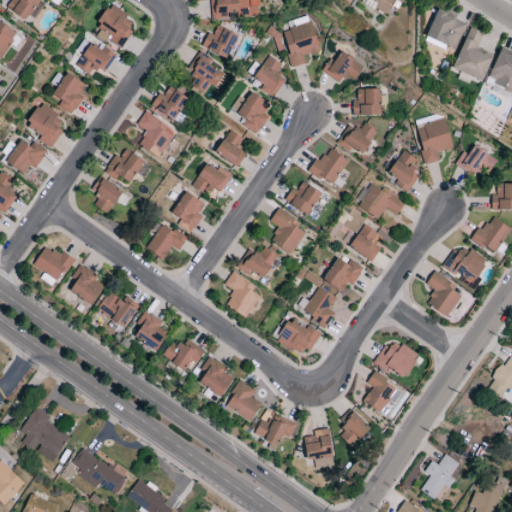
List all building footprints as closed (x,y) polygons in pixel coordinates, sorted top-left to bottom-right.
[(39,0),(10,0),(5,8),(25,21),(39,0)] [(258,0),(209,0),(211,20),(227,19),(259,17),(258,0)] [(362,0),(385,14),(394,0),(362,0)] [(99,31),(96,35),(119,50),(131,32),(124,27),(130,17),(110,4),(94,27),(99,31)] [(434,11),(425,42),(455,51),(465,20),(434,11)] [(282,32),(290,68),(305,64),(303,56),(317,52),(309,17),(287,22),(289,31),(282,32)] [(0,58),(0,59),(17,32),(0,21),(0,58)] [(224,59),(236,35),(216,26),(212,35),(208,32),(200,47),(224,59)] [(481,82),(491,57),(475,50),(482,33),(468,28),(452,70),(481,82)] [(88,75),(93,68),(102,74),(115,55),(103,47),(100,51),(90,44),(74,66),(88,75)] [(338,83),(342,76),(352,82),(362,67),(338,51),(324,74),(338,83)] [(511,90),(511,54),(493,54),(493,90),(511,90)] [(221,73),(195,56),(185,71),(197,79),(192,87),(203,94),(209,85),(212,87),(221,73)] [(259,90),(272,99),(285,79),(276,74),(281,65),(267,56),(252,78),(262,85),(259,90)] [(78,96),(85,86),(66,73),(49,98),(71,114),(82,98),(78,96)] [(173,121),(188,100),(169,87),(163,95),(159,92),(150,106),(173,121)] [(356,90),(356,100),(352,100),(352,116),(380,116),(379,90),(356,90)] [(266,117),(263,115),(269,105),(249,93),(245,101),(238,97),(230,111),(245,119),(241,127),(256,135),(266,117)] [(37,141),(49,148),(66,122),(39,104),(24,125),(40,136),(37,141)] [(136,125),(145,131),(137,145),(158,158),(171,136),(163,131),(167,126),(144,112),(136,125)] [(451,149),(445,121),(415,127),(423,165),(439,162),(436,152),(451,149)] [(376,132),(363,124),(358,132),(347,125),(335,144),(348,153),(351,148),(362,155),(376,132)] [(245,154),(237,149),(242,139),(227,131),(215,155),(238,167),(245,154)] [(23,175),(29,166),(34,169),(46,151),(32,143),(29,147),(17,139),(6,156),(9,158),(5,163),(23,175)] [(462,153),(454,165),(473,178),(480,169),(487,174),(496,161),(474,145),(466,155),(462,153)] [(315,159),(307,171),(331,187),(347,162),(328,149),(319,162),(315,159)] [(103,174),(116,181),(118,177),(130,184),(143,160),(124,150),(119,159),(113,156),(103,174)] [(393,184),(406,193),(418,176),(411,172),(418,162),(402,151),(387,173),(396,180),(393,184)] [(219,193),(231,176),(218,167),(215,170),(206,164),(190,186),(206,197),(212,188),(219,193)] [(13,181),(0,172),(0,211),(4,214),(16,196),(7,191),(13,181)] [(90,191),(99,196),(93,206),(107,215),(121,192),(98,178),(90,191)] [(309,215),(320,192),(300,183),(297,191),(290,188),(283,203),(309,215)] [(397,215),(404,202),(371,183),(357,208),(377,220),(384,208),(397,215)] [(511,184),(495,185),(495,196),(490,196),(490,211),(511,211),(511,184)] [(201,217),(197,215),(204,204),(184,192),(170,214),(179,220),(176,225),(190,234),(201,217)] [(269,241),(289,255),(304,233),(296,228),(299,224),(277,209),(268,222),(278,228),(269,241)] [(488,225),(481,221),(469,241),(494,255),(510,229),(492,218),(488,225)] [(145,249),(162,260),(170,247),(177,251),(185,239),(161,223),(145,249)] [(379,249),(373,245),(380,235),(362,224),(348,248),(371,262),(379,249)] [(30,267),(50,280),(50,279),(57,283),(71,261),(46,245),(30,267)] [(236,268),(249,277),(251,273),(262,280),(276,257),(263,248),(258,256),(248,249),(236,268)] [(486,261),(470,250),(464,257),(455,251),(444,269),(454,276),(456,274),(471,284),(486,261)] [(337,255),(322,281),(341,292),(347,283),(351,286),(362,269),(337,255)] [(91,306),(102,287),(94,282),(97,276),(79,265),(65,289),(91,306)] [(224,306),(245,319),(258,297),(251,292),(254,287),(231,272),(223,285),(233,292),(224,306)] [(425,305),(446,318),(460,296),(452,291),(455,286),(433,272),(425,285),(434,291),(425,305)] [(302,299),(296,308),(323,329),(334,315),(328,310),(335,300),(319,287),(307,302),(302,299)] [(95,311),(122,329),(135,310),(108,292),(95,311)] [(140,326),(133,337),(155,352),(168,333),(159,327),(162,322),(144,311),(136,323),(140,326)] [(319,334),(307,326),(304,331),(288,319),(274,340),(302,359),(319,334)] [(169,343),(161,358),(184,370),(189,362),(195,365),(203,351),(182,339),(178,347),(169,343)] [(418,356),(401,345),(395,353),(384,345),(373,362),(402,381),(418,356)] [(511,349),(486,390),(500,399),(508,387),(511,389),(511,349)] [(198,384),(220,398),(232,379),(222,373),(226,368),(208,357),(200,370),(204,373),(198,384)] [(396,389),(374,372),(365,383),(371,388),(362,401),(378,414),(396,389)] [(254,390),(238,381),(224,407),(251,422),(260,404),(250,398),(254,390)] [(19,432),(25,436),(21,443),(34,452),(35,451),(52,463),(69,437),(46,423),(49,418),(34,408),(19,432)] [(340,421),(345,426),(337,436),(351,449),(369,428),(350,410),(340,421)] [(288,439),(293,428),(262,414),(253,435),(277,446),(282,436),(288,439)] [(305,461),(313,460),(314,469),(325,468),(324,457),(331,456),(329,429),(312,431),(313,437),(303,438),(305,461)] [(114,495),(126,475),(80,448),(70,465),(82,471),(78,478),(96,488),(98,485),(114,495)] [(433,500),(442,486),(447,489),(453,480),(449,477),(458,464),(444,455),(437,465),(430,461),(423,472),(429,476),(419,491),(433,500)] [(0,503),(3,506),(23,482),(0,462),(0,503)] [(125,498),(145,511),(170,511),(171,510),(161,504),(164,499),(154,493),(156,490),(138,479),(125,498)] [(474,491),(468,506),(475,509),(473,511),(494,511),(504,488),(486,481),(481,494),(474,491)] [(55,511),(58,506),(28,495),(21,511),(55,511)] [(420,511),(403,501),(396,511),(420,511)]
